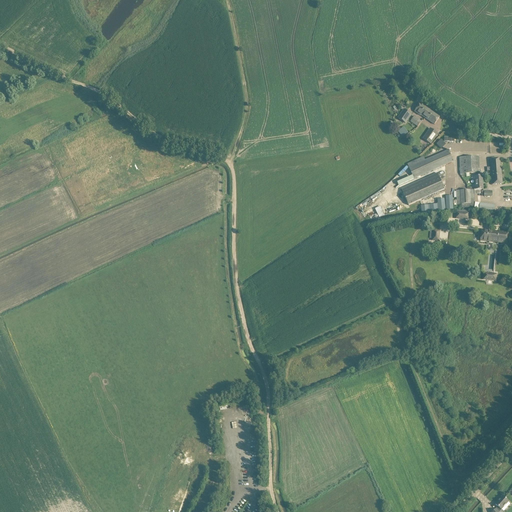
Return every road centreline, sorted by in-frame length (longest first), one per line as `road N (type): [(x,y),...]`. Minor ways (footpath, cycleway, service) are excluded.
road 1 (track): [(277,511),(268,389),(238,298),(230,165)]
road 2 (track): [(230,165),(164,140),(88,86),(0,47)]
road 3 (track): [(230,165),(246,103),(224,0)]
